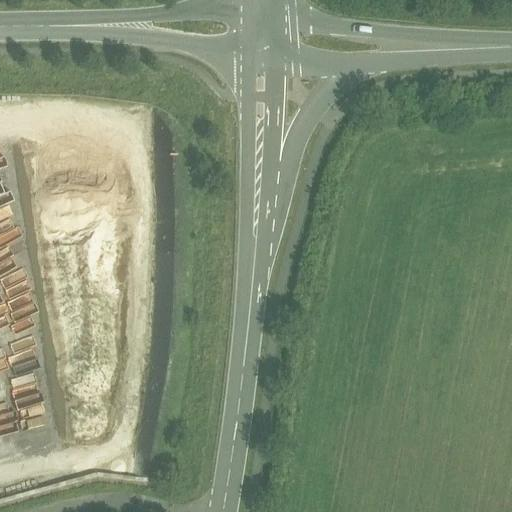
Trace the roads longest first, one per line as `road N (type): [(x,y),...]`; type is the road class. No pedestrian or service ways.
road 1 (secondary): [(258,199),(225,511)]
road 2 (unclassified): [(265,41),(0,32)]
road 3 (tertiary): [(258,199),(316,105),(389,46)]
road 4 (secondary): [(265,41),(258,199)]
road 5 (tertiary): [(265,41),(389,46)]
road 6 (tertiary): [(389,46),(511,49)]
